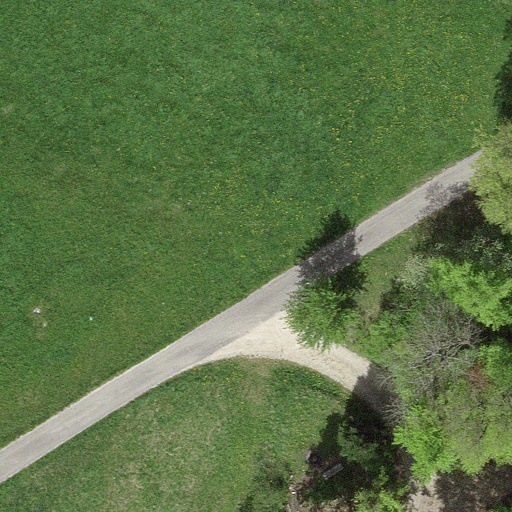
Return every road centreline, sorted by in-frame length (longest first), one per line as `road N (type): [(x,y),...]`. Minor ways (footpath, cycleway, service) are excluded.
road 1 (track): [(0,469),(266,312),(507,152)]
road 2 (track): [(413,511),(433,473),(360,370),(266,312)]
